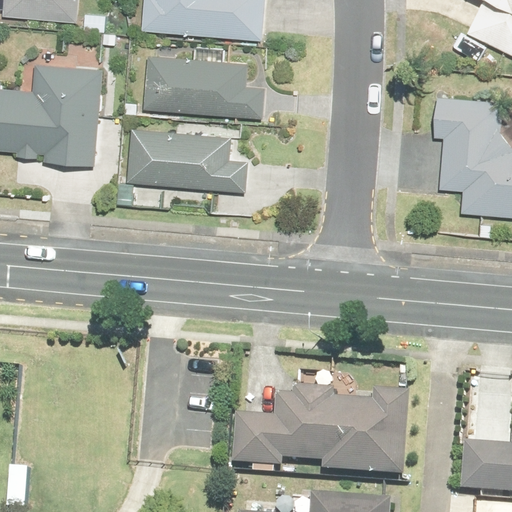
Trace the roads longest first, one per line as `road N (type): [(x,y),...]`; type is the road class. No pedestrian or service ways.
road 1 (tertiary): [(0,265),(346,294)]
road 2 (residential): [(346,294),(357,0)]
road 3 (tertiary): [(346,294),(511,309)]
